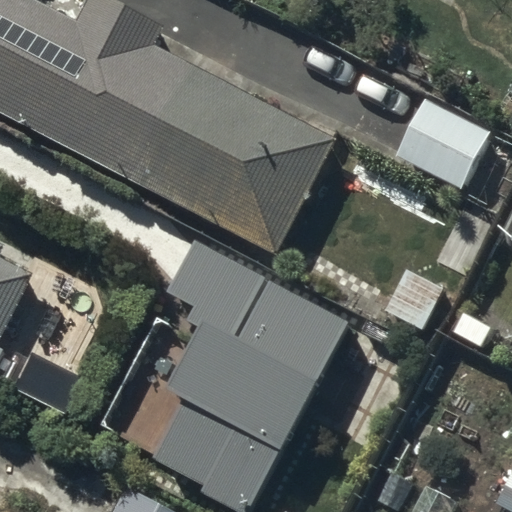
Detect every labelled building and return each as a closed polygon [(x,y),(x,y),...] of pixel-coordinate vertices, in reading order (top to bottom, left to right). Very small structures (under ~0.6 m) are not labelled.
[(87,0),(78,18),(41,0),(0,0),(0,113),(275,250),(330,139),(152,50),(164,26),(112,0),(87,0)] [(489,133),(425,102),(397,156),(461,188),(489,133)] [(253,511),(354,318),(192,235),(162,293),(189,307),(182,321),(200,330),(166,395),(184,404),(153,464),(206,491),(203,498),(230,511),(253,511)] [(0,329),(28,273),(0,259),(0,254),(5,244),(0,241),(0,329)] [(445,290),(409,272),(388,312),(425,330),(445,290)] [(496,338),(472,325),(462,342),(487,356),(496,338)] [(81,379),(31,352),(12,386),(63,413),(81,379)] [(176,511),(127,486),(113,511),(176,511)] [(458,511),(461,508),(432,493),(422,511),(458,511)] [(511,511),(511,493),(502,511),(511,511)]
